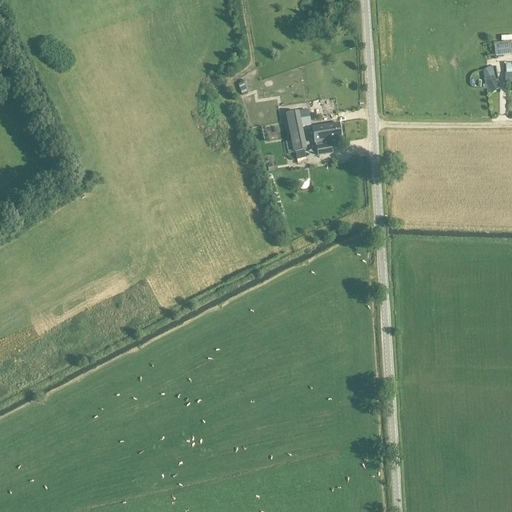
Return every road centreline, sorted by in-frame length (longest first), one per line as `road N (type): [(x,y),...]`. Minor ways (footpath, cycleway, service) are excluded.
road 1 (tertiary): [(397,511),(373,124)]
road 2 (unclassified): [(373,124),(511,124)]
road 3 (tertiary): [(373,124),(363,0)]
